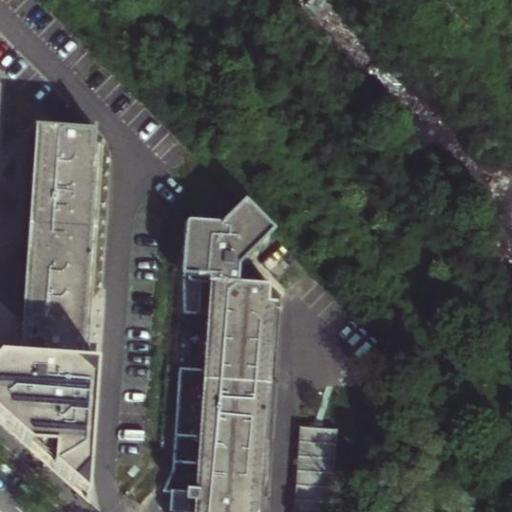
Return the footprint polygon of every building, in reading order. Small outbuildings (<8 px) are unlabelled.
[(22,366),(83,370),(98,149),(94,149),(95,132),(39,128),(30,259),(26,319),(22,366)] [(207,289),(211,289),(212,285),(237,286),(237,269),(273,235),(244,205),(225,224),(193,223),(192,223),(191,225),(191,227),(183,227),(181,262),(183,317),(194,317),(195,316),(196,316),(197,316),(198,315),(199,313),(200,286),(207,286),(207,289)] [(257,511),(275,306),(268,306),(268,289),(237,286),(212,285),(211,289),(206,373),(180,371),(177,438),(205,440),(203,465),(175,462),(175,472),(173,472),(164,493),(170,493),(168,511),(257,511)] [(94,370),(83,370),(22,366),(1,365),(0,366),(0,422),(85,500),(94,370)] [(333,511),(337,431),(298,428),(293,511),(333,511)]
